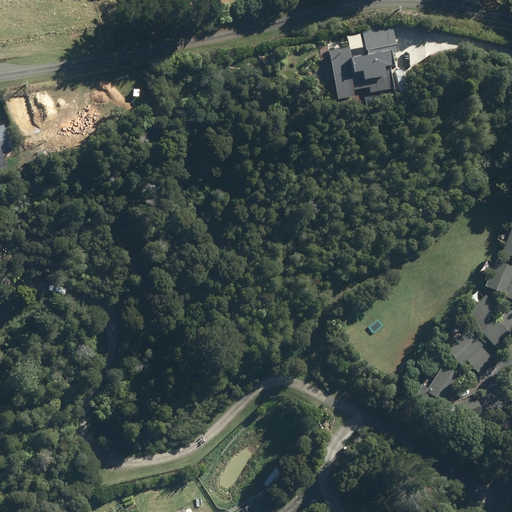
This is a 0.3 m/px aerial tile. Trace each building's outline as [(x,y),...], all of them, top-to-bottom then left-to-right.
[(357,28),(359,41),(347,43),(348,47),(324,52),(332,100),(359,95),(361,108),(373,106),(370,92),(388,88),(384,65),(396,63),(388,22),(357,28)] [(0,170),(13,163),(8,155),(22,148),(3,112),(0,113),(0,170)] [(511,262),(504,258),(489,284),(511,296),(511,262)] [(511,320),(491,293),(470,309),(503,352),(511,345),(511,320)] [(472,327),(450,347),(466,364),(470,361),(482,373),(499,357),(472,327)] [(429,371),(419,388),(432,395),(434,391),(451,400),(466,372),(446,361),(438,376),(429,371)] [(479,412),(472,396),(450,405),(458,422),(479,412)]
